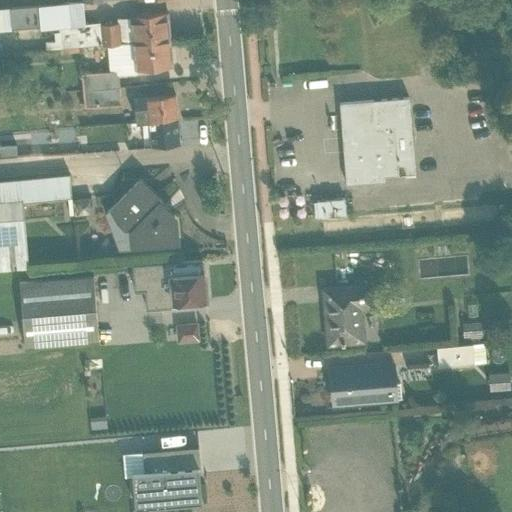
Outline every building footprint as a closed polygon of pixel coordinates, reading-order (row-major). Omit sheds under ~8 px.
[(102,44),(106,43),(170,36),(168,11),(117,15),(118,21),(85,24),(81,0),(77,0),(0,6),(0,28),(39,25),(40,28),(59,26),(59,30),(54,30),(54,39),(45,40),(46,47),(101,42),(102,44)] [(157,64),(172,63),(170,36),(106,43),(109,69),(80,72),(82,87),(119,84),(119,72),(135,71),(136,72),(157,70),(157,64)] [(121,102),(119,84),(82,87),(84,105),(121,102)] [(136,119),(142,119),(177,117),(175,93),(146,96),(147,104),(134,105),(136,119)] [(383,173),(414,171),(408,96),(339,101),(344,168),(345,178),(345,182),(383,179),(383,173)] [(50,147),(63,146),(60,115),(47,116),(50,147)] [(144,144),(179,140),(177,117),(142,119),(144,144)] [(68,147),(80,146),(79,125),(67,126),(68,147)] [(20,177),(22,201),(68,196),(69,212),(72,211),(69,173),(20,177)] [(0,267),(27,265),(22,201),(20,177),(0,178),(0,267)] [(118,247),(175,242),(172,216),(160,217),(155,212),(137,178),(105,210),(118,247)] [(317,214),(345,212),(344,196),(315,199),(317,214)] [(77,213),(90,211),(88,197),(75,199),(77,213)] [(172,299),(206,296),(204,271),(170,273),(170,261),(133,264),(135,289),(145,288),(147,306),(173,304),(172,299)] [(19,280),(24,344),(98,338),(92,274),(19,280)] [(323,286),(328,342),(366,339),(363,306),(375,306),(373,282),(323,286)] [(463,336),(482,335),(481,319),(462,320),(463,336)] [(177,341),(198,339),(197,320),(175,321),(177,341)] [(485,340),(436,344),(437,362),(485,360),(485,340)] [(333,402),(401,396),(399,380),(397,380),(395,360),(330,366),(333,402)] [(488,388),(510,387),(509,370),(487,370),(488,388)] [(201,470),(198,444),(143,450),(145,469),(132,471),(136,505),(197,498),(194,471),(201,470)]
